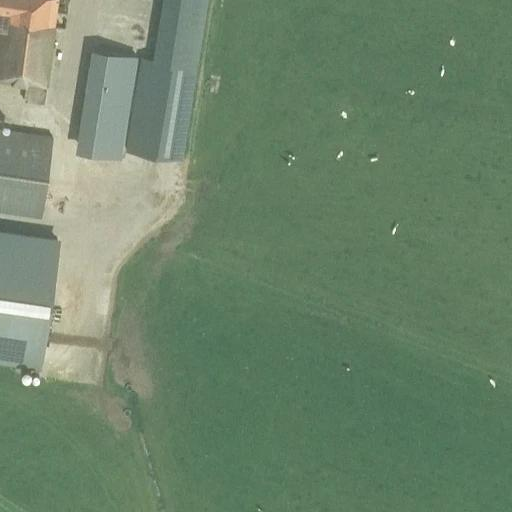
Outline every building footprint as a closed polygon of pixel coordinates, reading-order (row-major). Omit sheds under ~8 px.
[(24,100),(44,102),(57,0),(0,0),(0,79),(26,82),(24,100)] [(126,148),(182,159),(207,0),(161,0),(152,57),(141,56),(126,148)] [(136,55),(92,48),(85,93),(128,100),(136,55)] [(0,209),(42,216),(53,136),(0,127),(0,209)] [(58,241),(0,232),(0,355),(40,362),(58,241)]
